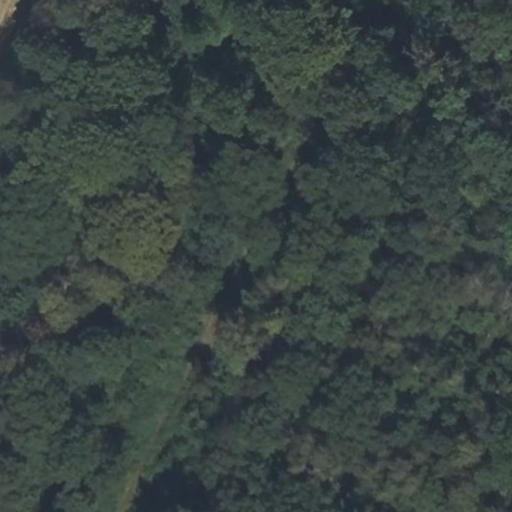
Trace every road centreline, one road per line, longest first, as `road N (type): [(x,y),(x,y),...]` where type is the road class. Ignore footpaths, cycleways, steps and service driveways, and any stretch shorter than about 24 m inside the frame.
road 1 (track): [(115,511),(385,0)]
road 2 (track): [(117,0),(0,234)]
